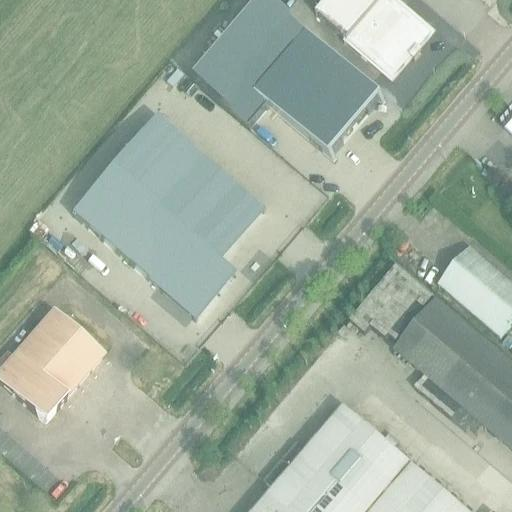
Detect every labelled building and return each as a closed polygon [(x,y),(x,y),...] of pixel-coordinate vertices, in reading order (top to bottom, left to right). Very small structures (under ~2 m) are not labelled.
[(258,0),(189,81),(250,133),(270,110),(331,162),(383,101),(264,0),(258,0)] [(383,75),(384,75),(392,82),(431,36),(389,0),(328,0),(315,16),(383,75)] [(155,120),(71,217),(196,325),(197,323),(194,321),(232,276),(224,269),(217,263),(257,216),(260,213),(263,216),(264,215),(155,120)] [(429,252),(423,259),(442,276),(448,269),(429,252)] [(511,287),(470,252),(438,289),(500,342),(511,328),(511,287)] [(413,268),(402,282),(420,296),(432,282),(413,268)] [(394,353),(511,453),(511,368),(436,304),(394,353)] [(66,402),(104,359),(53,314),(0,374),(0,386),(38,419),(45,425),(66,402)] [(461,511),(344,412),(307,455),(297,447),(264,484),(274,493),(258,511),(461,511)]
